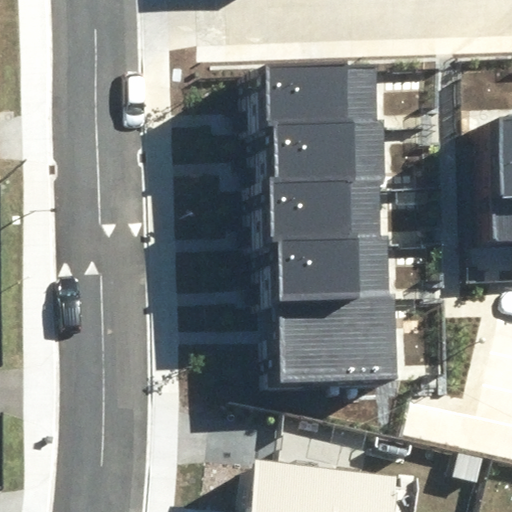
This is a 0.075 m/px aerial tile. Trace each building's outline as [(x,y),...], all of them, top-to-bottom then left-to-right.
[(511,31),(511,26),(487,0),(447,0),(432,14),(477,63),(511,31)] [(383,60),(266,65),(268,124),(272,124),(352,121),(352,118),(385,116),(383,60)] [(511,115),(498,116),(503,234),(511,233),(511,115)] [(352,121),(272,124),(274,177),(388,172),(393,173),(390,116),(385,116),(352,118),(352,121)] [(390,232),(388,172),(274,177),(268,177),(270,241),(275,239),(348,237),(348,233),(390,232)] [(348,237),(275,239),(277,299),(284,300),(358,297),(358,288),(395,287),(394,232),(390,232),(348,233),(348,237)] [(358,297),(284,300),(287,378),(405,375),(402,288),(395,287),(358,288),(358,297)] [(500,337),(461,291),(425,321),(464,367),(500,337)] [(231,511),(376,511),(380,480),(237,463),(231,511)]
